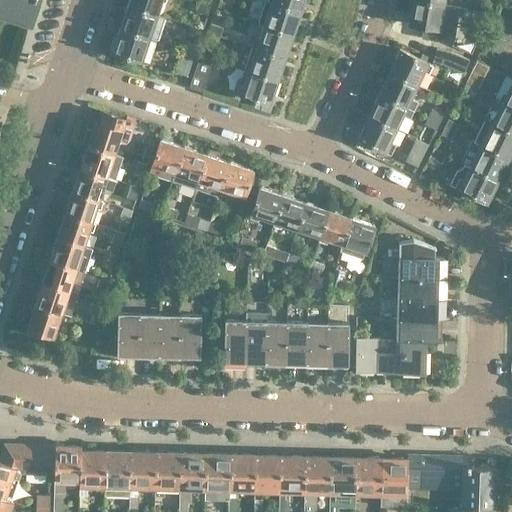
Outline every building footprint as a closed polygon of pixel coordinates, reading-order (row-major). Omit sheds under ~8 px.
[(0,0),(0,9),(13,14),(12,17),(28,19),(34,0),(0,0)] [(129,0),(127,5),(157,15),(162,0),(163,0),(166,1),(166,0),(129,0)] [(265,0),(266,0),(270,2),(301,12),(303,3),(302,2),(302,0),(265,0)] [(411,12),(409,21),(440,27),(441,20),(444,5),(416,0),(415,0),(413,12),(411,12)] [(258,23),(262,24),(291,34),(296,20),(298,20),(301,12),(270,2),(265,17),(261,15),(258,23)] [(209,16),(212,8),(200,3),(197,12),(209,16)] [(127,5),(120,28),(158,41),(166,18),(157,15),(127,5)] [(488,28),(501,33),(507,35),(511,22),(506,19),(493,15),(488,28)] [(220,36),(223,28),(210,24),(208,32),(220,36)] [(251,47),(254,48),(285,58),(288,48),(287,48),(291,34),(262,24),(257,40),(253,39),(251,47)] [(202,39),(204,31),(192,27),(189,35),(202,39)] [(150,38),(120,28),(113,51),(141,60),(142,56),(147,58),(150,50),(146,49),(150,38)] [(217,45),(220,36),(208,32),(205,41),(217,45)] [(482,46),(495,50),(500,53),(506,40),(487,33),(482,46)] [(187,49),(195,52),(197,45),(189,42),(187,49)] [(251,47),(243,69),(276,80),(280,66),(282,67),(285,58),(254,48),(251,47)] [(176,62),(174,71),(187,75),(195,52),(181,48),(176,62)] [(397,59),(390,72),(417,85),(424,70),(429,73),(431,68),(432,65),(400,49),(395,58),(397,59)] [(439,49),(436,61),(445,64),(452,67),(466,72),(471,59),(457,54),(439,49)] [(201,54),(192,77),(205,81),(209,72),(213,58),(201,54)] [(232,91),(239,94),(256,99),(268,103),(269,104),(273,94),(271,94),(276,80),(243,69),(239,81),(232,91)] [(382,84),(377,93),(411,109),(414,102),(410,100),(417,85),(390,72),(384,85),(382,84)] [(470,75),(466,82),(480,89),(484,81),(470,75)] [(511,78),(505,92),(500,90),(497,98),(501,99),(500,100),(511,106),(511,78)] [(480,89),(466,82),(462,90),(476,97),(480,89)] [(375,102),(368,116),(397,129),(404,114),(408,116),(411,109),(377,93),(373,101),(375,102)] [(494,97),(484,119),(511,133),(511,106),(500,100),(501,99),(497,98),(494,97)] [(266,108),(268,103),(256,99),(255,104),(266,108)] [(437,122),(441,114),(430,108),(426,116),(437,122)] [(119,141),(128,144),(135,123),(104,112),(100,124),(96,122),(88,145),(115,154),(119,141)] [(397,129),(368,116),(362,128),(360,128),(356,137),(384,151),(386,147),(392,150),(395,143),(391,141),(397,129)] [(433,129),(437,122),(426,116),(422,123),(433,129)] [(446,117),(442,125),(456,132),(460,124),(446,117)] [(480,142),(479,144),(507,158),(511,149),(510,148),(511,143),(511,133),(484,119),(474,139),(480,142)] [(456,132),(442,125),(438,133),(451,140),(456,132)] [(409,151),(405,160),(417,166),(428,144),(416,138),(409,151)] [(503,166),(507,158),(479,144),(470,139),(460,161),(464,163),(468,165),(495,178),(501,165),(503,166)] [(151,167),(152,167),(150,173),(173,181),(174,178),(176,174),(184,147),(161,140),(151,167)] [(122,157),(115,154),(88,145),(80,169),(112,179),(115,180),(122,157)] [(434,146),(427,160),(440,166),(446,153),(434,146)] [(184,147),(176,174),(174,178),(182,181),(183,176),(198,181),(207,155),(184,147)] [(207,155),(198,181),(197,186),(204,188),(206,184),(221,189),(230,162),(207,155)] [(143,176),(147,164),(138,161),(134,173),(143,176)] [(230,162),(221,189),(219,193),(227,196),(228,191),(244,197),(253,170),(230,162)] [(445,181),(457,188),(485,202),(490,193),(488,191),(495,178),(468,165),(464,163),(453,168),(445,181)] [(80,169),(73,191),(100,200),(105,185),(109,187),(112,179),(80,169)] [(131,198),(140,201),(144,190),(134,187),(131,198)] [(257,221),(258,216),(274,222),(282,195),(260,187),(251,214),(249,218),(257,221)] [(100,200),(73,191),(65,214),(92,223),(97,208),(101,209),(104,202),(100,200)] [(274,222),(272,226),(280,229),(281,224),(297,229),(306,203),(282,195),(274,222)] [(140,203),(136,213),(137,213),(148,217),(151,207),(140,203)] [(306,203),(297,229),(295,234),(303,236),(304,232),(320,237),(329,210),(306,203)] [(123,221),(132,224),(136,213),(127,209),(123,221)] [(320,237),(319,241),(326,244),(328,239),(343,245),(352,218),(329,210),(320,237)] [(163,211),(160,221),(162,221),(172,225),(175,215),(163,211)] [(137,213),(133,225),(144,228),(148,217),(137,213)] [(65,214),(57,237),(84,246),(89,231),(94,232),(96,225),(92,223),(65,214)] [(343,245),(341,251),(364,259),(375,226),(352,218),(343,245)] [(186,219),(183,228),(185,229),(195,232),(198,223),(186,219)] [(209,227),(206,236),(217,240),(221,231),(209,227)] [(181,245),(182,230),(171,229),(170,244),(181,245)] [(185,229),(185,245),(195,245),(195,233),(195,232),(185,229)] [(115,244),(125,247),(129,236),(119,232),(115,244)] [(57,237),(50,260),(84,271),(92,249),(84,246),(57,237)] [(412,238),(397,241),(398,242),(398,255),(380,255),(379,276),(398,276),(442,277),(443,257),(434,256),(434,248),(435,248),(435,247),(412,238)] [(238,242),(235,251),(247,255),(250,246),(238,242)] [(264,251),(261,260),(273,264),(276,255),(264,251)] [(108,267),(117,270),(121,258),(112,255),(108,267)] [(287,258),(283,268),(295,272),(298,262),(287,258)] [(50,260),(42,283),(77,294),(84,271),(50,260)] [(311,267),(307,276),(319,280),(322,271),(311,267)] [(330,284),(338,286),(343,271),(335,269),(330,284)] [(442,277),(398,276),(397,297),(442,298),(442,277)] [(100,290),(110,293),(113,281),(104,278),(100,290)] [(35,305),(66,315),(69,316),(77,294),(42,283),(35,305)] [(349,292),(349,306),(357,307),(357,293),(349,292)] [(397,297),(379,296),(379,317),(441,318),(442,298),(397,297)] [(92,313),(102,316),(106,304),(96,301),(92,313)] [(265,365),(266,304),(246,303),(246,319),(245,364),(265,365)] [(285,365),(287,305),(266,304),(265,365),(285,365)] [(66,315),(35,305),(27,327),(54,336),(56,332),(59,321),(64,323),(66,315)] [(305,366),(307,305),(287,305),(285,365),(305,366)] [(326,367),(328,306),(307,305),(305,366),(326,367)] [(328,306),(326,367),(347,367),(349,306),(328,306)] [(118,312),(117,357),(138,358),(139,312),(118,312)] [(139,312),(138,358),(158,358),(159,313),(139,312)] [(159,313),(158,358),(179,359),(180,313),(159,313)] [(180,313),(179,359),(200,359),(201,314),(180,313)] [(441,318),(379,317),(378,337),(396,338),(396,337),(426,338),(426,339),(441,340),(441,318)] [(225,318),(224,364),(245,364),(246,319),(225,318)] [(82,329),(83,329),(82,333),(91,336),(92,332),(95,323),(85,320),(82,329)] [(356,336),(355,371),(426,373),(426,339),(426,338),(396,337),(396,338),(400,338),(400,352),(377,352),(378,337),(356,336)] [(0,497),(13,502),(14,500),(6,497),(13,477),(19,479),(21,473),(54,473),(55,445),(5,444),(0,457),(0,497)] [(80,446),(55,445),(53,511),(61,511),(62,498),(64,496),(65,482),(79,482),(80,451),(80,446)] [(79,482),(79,486),(79,506),(88,506),(88,486),(103,487),(105,451),(81,450),(81,446),(80,446),(80,451),(79,482)] [(105,451),(103,487),(104,487),(104,509),(112,509),(113,487),(129,487),(130,451),(105,451)] [(130,451),(129,487),(129,507),(137,508),(138,487),(154,488),(155,452),(130,451)] [(155,452),(154,488),(179,489),(180,452),(155,452)] [(180,452),(179,489),(179,511),(187,511),(188,503),(190,503),(191,489),(204,489),(206,453),(180,452)] [(206,453),(204,489),(204,509),(212,510),(213,490),(229,490),(230,454),(206,453)] [(230,454),(229,490),(229,509),(237,510),(238,490),(254,491),(255,454),(230,454)] [(255,454),(254,491),(279,492),(280,455),(255,454)] [(280,455),(279,492),(279,511),(288,511),(289,492),(304,492),(305,456),(280,455)] [(407,459),(405,495),(407,495),(407,488),(461,490),(460,506),(492,507),(493,467),(470,466),(470,457),(407,455),(407,456),(408,459),(407,459)] [(305,456),(304,492),(304,511),(315,511),(316,493),(329,493),(331,457),(305,456)] [(331,457),(329,493),(328,511),(340,511),(341,493),(355,493),(356,457),(331,457)] [(356,457),(355,493),(380,494),(380,458),(356,457)] [(380,458),(380,494),(379,511),(388,511),(389,494),(405,495),(407,459),(380,458)] [(0,497),(0,511),(10,511),(13,502),(0,497)] [(37,508),(50,509),(50,498),(38,498),(37,508)] [(262,498),(254,498),(254,510),(261,510),(262,498)]
